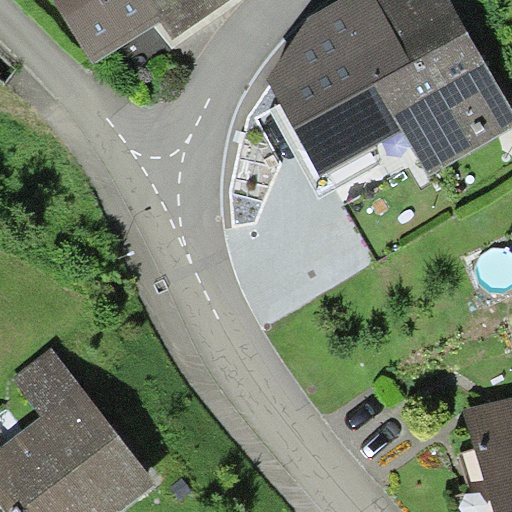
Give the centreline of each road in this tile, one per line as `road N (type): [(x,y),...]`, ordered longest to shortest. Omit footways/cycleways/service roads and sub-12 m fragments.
road 1 (residential): [(178,222),(238,366),(367,511)]
road 2 (residential): [(0,31),(178,222)]
road 3 (residential): [(275,0),(201,99),(178,222)]
